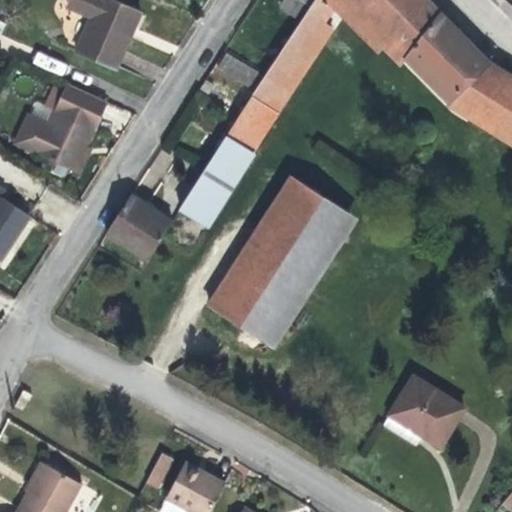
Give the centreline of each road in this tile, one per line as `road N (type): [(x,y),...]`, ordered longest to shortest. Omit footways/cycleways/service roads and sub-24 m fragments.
road 1 (residential): [(33,322),(229,419),(379,509)]
road 2 (residential): [(33,322),(238,0)]
